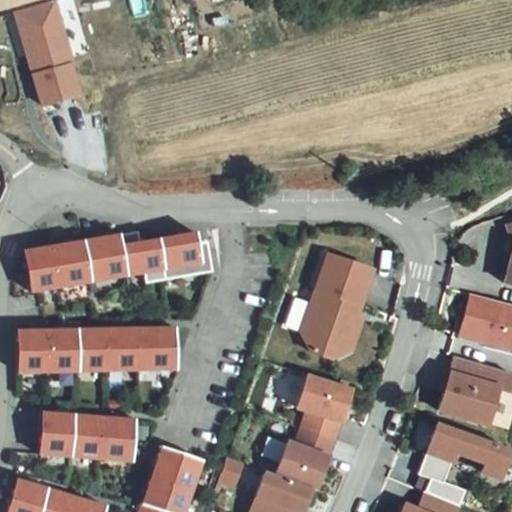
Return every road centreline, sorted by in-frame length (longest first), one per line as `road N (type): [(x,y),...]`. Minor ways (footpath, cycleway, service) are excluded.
road 1 (unclassified): [(39,172),(127,204),(373,204),(439,220),(404,395),(354,511)]
road 2 (unclassified): [(0,334),(1,270),(39,172)]
